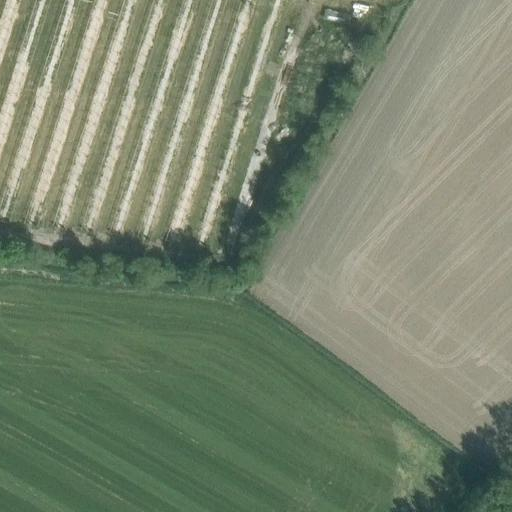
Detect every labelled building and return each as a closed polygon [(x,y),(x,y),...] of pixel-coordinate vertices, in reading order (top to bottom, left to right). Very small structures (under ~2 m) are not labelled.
[(18,16),(24,0),(4,0),(1,10),(18,16)] [(49,25),(55,0),(34,0),(30,20),(49,25)] [(63,0),(60,9),(78,16),(83,0),(63,0)] [(95,0),(90,14),(106,20),(113,0),(95,0)] [(123,0),(120,9),(138,15),(142,0),(123,0)] [(152,0),(147,17),(166,23),(172,0),(152,0)] [(182,0),(173,30),(191,35),(202,0),(182,0)] [(246,49),(259,0),(211,0),(203,29),(207,30),(205,38),(222,43),(222,42),(246,49)] [(267,0),(250,63),(228,57),(227,63),(247,68),(243,80),(265,86),(288,0),(267,0)] [(299,0),(274,76),(291,82),(318,0),(299,0)]
